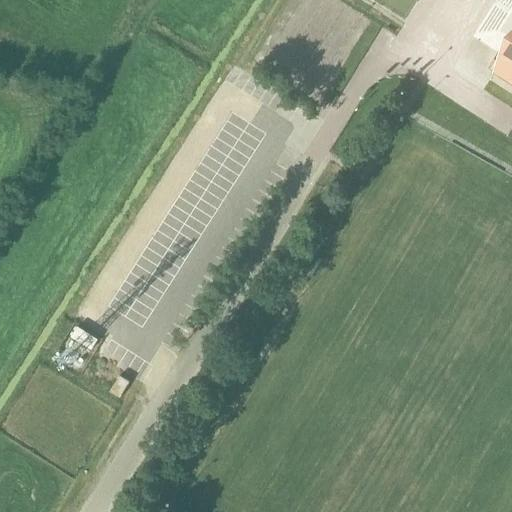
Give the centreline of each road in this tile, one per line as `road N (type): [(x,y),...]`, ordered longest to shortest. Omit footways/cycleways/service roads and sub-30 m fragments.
road 1 (unknown): [(151,348),(102,315),(100,294),(224,105),(243,101),(276,134)]
road 2 (unknown): [(321,140),(378,59),(401,49),(431,50),(463,0)]
